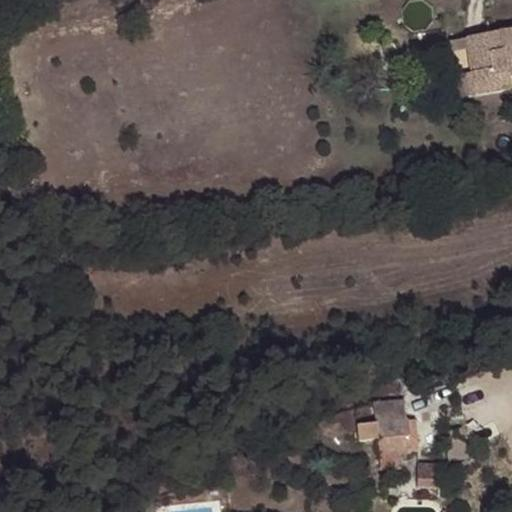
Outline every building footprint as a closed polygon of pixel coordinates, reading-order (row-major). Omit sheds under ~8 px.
[(471,74),(475,96),(509,91),(506,77),(511,75),(511,29),(499,32),(500,41),(490,43),(488,34),(465,37),(467,49),(471,74)] [(499,32),(488,34),(490,43),(500,41),(499,32)] [(448,40),(450,52),(467,49),(465,37),(448,40)] [(461,98),(475,96),(471,74),(457,76),(461,98)] [(380,457),(382,468),(399,467),(399,456),(409,455),(409,452),(406,420),(403,398),(375,401),(377,422),(358,424),(360,441),(379,439),(380,457)] [(406,420),(409,452),(420,450),(416,419),(406,420)] [(420,465),(419,488),(442,489),(442,465),(420,465)]
